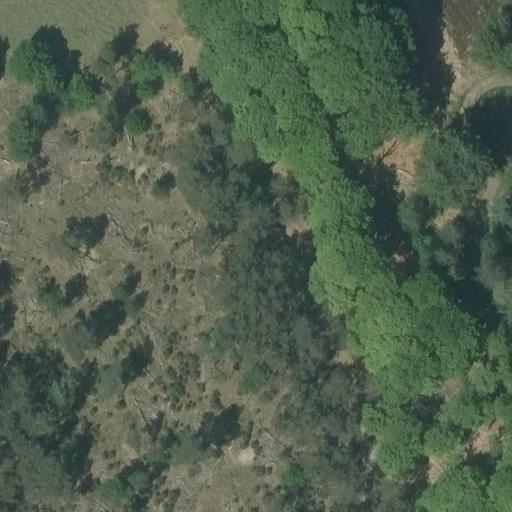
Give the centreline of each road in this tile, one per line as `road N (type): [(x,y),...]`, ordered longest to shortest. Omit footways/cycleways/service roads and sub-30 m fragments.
road 1 (track): [(490,511),(272,0)]
road 2 (track): [(511,345),(487,308),(466,246),(483,222),(488,186)]
